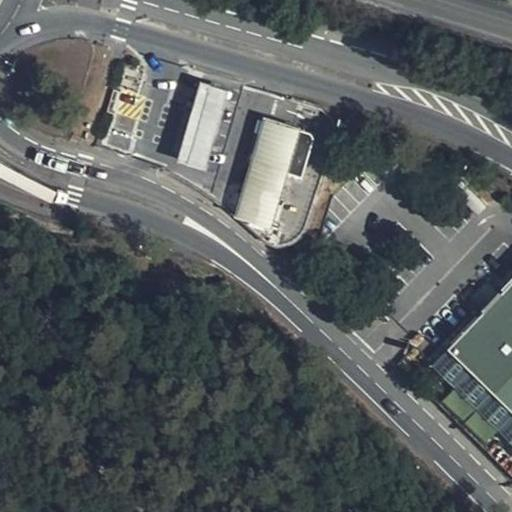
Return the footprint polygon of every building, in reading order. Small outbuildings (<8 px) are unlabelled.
[(195,77),(177,157),(209,164),(227,84),(195,77)] [(130,153),(147,96),(117,87),(100,144),(130,153)] [(313,133),(263,118),(249,160),(284,170),(301,174),(313,133)] [(284,170),(249,160),(234,211),(269,222),(284,170)] [(511,280),(452,342),(511,401),(511,280)]
